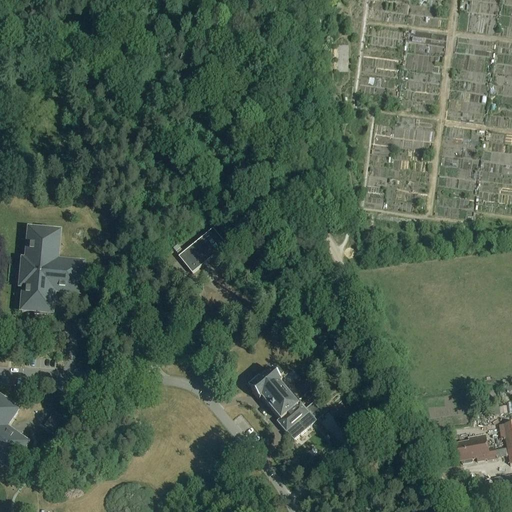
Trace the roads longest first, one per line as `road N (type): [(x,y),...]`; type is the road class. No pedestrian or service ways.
road 1 (residential): [(293,511),(268,471),(196,391),(147,379),(0,372)]
road 2 (track): [(410,416),(299,188)]
road 3 (track): [(299,188),(251,95),(221,0)]
